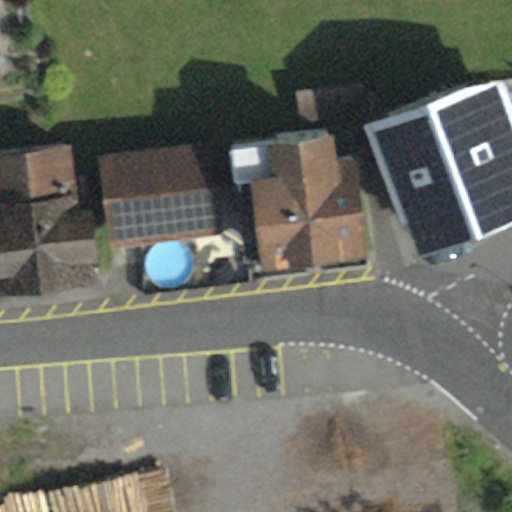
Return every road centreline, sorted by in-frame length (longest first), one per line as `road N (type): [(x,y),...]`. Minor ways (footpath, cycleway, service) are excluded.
road 1 (tertiary): [(393,322),(349,309),(306,310),(0,342)]
road 2 (tertiary): [(511,413),(459,364),(393,322)]
road 3 (residential): [(511,269),(393,322)]
